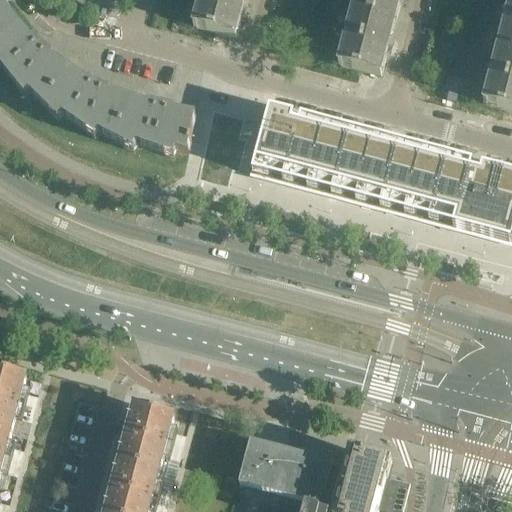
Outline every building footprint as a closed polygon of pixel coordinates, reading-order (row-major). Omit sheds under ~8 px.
[(234,40),(243,6),(244,0),(201,0),(194,29),(234,40)] [(393,23),(399,0),(356,0),(354,12),(393,23)] [(511,54),(511,0),(499,51),(511,54)] [(0,43),(19,28),(4,9),(1,5),(0,3),(0,43)] [(379,78),(388,45),(393,23),(354,12),(339,67),(379,78)] [(70,73),(44,55),(38,50),(19,28),(0,43),(0,67),(20,92),(23,88),(45,109),(70,73)] [(511,113),(511,54),(499,51),(484,106),(511,113)] [(117,144),(130,103),(102,94),(100,93),(95,90),(70,73),(45,109),(52,116),(55,112),(88,135),(90,131),(117,144)] [(191,143),(196,119),(160,112),(157,112),(130,103),(117,144),(126,148),(127,145),(165,156),(167,152),(189,156),(189,155),(190,148),(191,148),(192,143),(191,143)] [(270,113),(253,178),(509,247),(511,235),(511,178),(483,170),(481,178),(472,176),(474,168),(456,163),(454,170),(448,168),(450,162),(432,157),(430,163),(424,162),(426,155),(408,150),(406,157),(400,155),(401,149),(383,144),(381,150),(375,149),(377,142),(359,137),(357,144),(351,142),(352,136),(334,131),(333,137),(326,136),(328,129),(310,124),(308,131),(293,127),(295,120),(270,113)] [(0,431),(13,435),(16,421),(20,408),(23,397),(27,381),(7,376),(0,373),(0,431)] [(20,408),(16,421),(32,426),(38,401),(23,397),(20,408)] [(126,442),(121,464),(160,474),(164,460),(171,436),(175,421),(175,420),(154,415),(135,410),(129,433),(125,432),(122,441),(126,442)] [(0,482),(2,476),(5,462),(8,451),(13,435),(0,431),(0,482)] [(171,436),(164,460),(180,465),(186,440),(171,436)] [(404,511),(411,490),(391,484),(390,487),(383,486),(388,464),(353,455),(348,473),(333,468),(333,466),(295,456),(251,445),(240,489),(286,502),(320,510),(319,511),(404,511)] [(5,462),(2,476),(17,480),(24,455),(8,451),(5,462)] [(112,496),(107,511),(150,511),(156,490),(160,474),(121,464),(114,487),(110,486),(108,495),(112,496)] [(156,490),(150,511),(166,511),(172,494),(156,490)]
